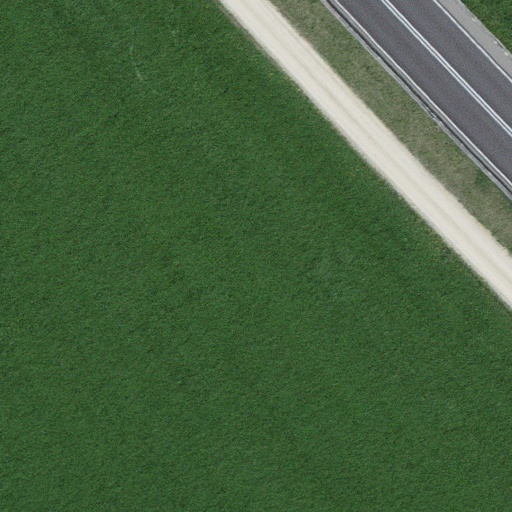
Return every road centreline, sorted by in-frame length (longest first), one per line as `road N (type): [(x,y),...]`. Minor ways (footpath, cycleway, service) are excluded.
road 1 (track): [(245,0),(511,281)]
road 2 (trunk): [(511,133),(384,0)]
